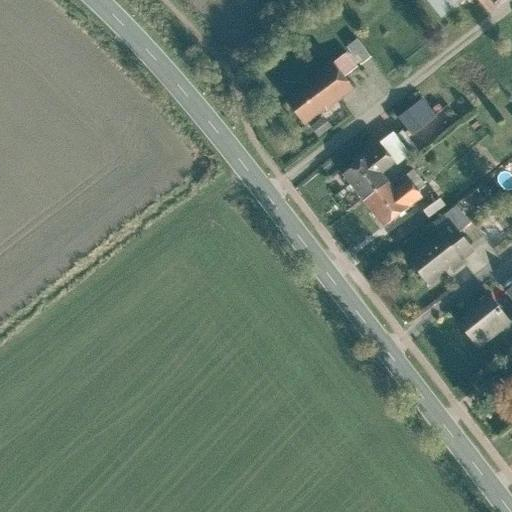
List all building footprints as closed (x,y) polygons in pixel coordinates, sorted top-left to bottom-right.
[(474,0),(420,0),(435,19),(459,0),(465,0),(469,4),(474,0)] [(370,59),(357,43),(349,49),(362,66),(370,59)] [(479,106),(503,86),(476,53),(451,73),(479,106)] [(353,70),(342,56),(329,65),(340,79),(353,70)] [(340,79),(329,65),(280,101),(303,131),(350,93),(340,79)] [(411,135),(432,116),(417,99),(395,118),(411,135)] [(411,150),(400,135),(395,139),(407,154),(411,150)] [(395,139),(384,144),(398,164),(407,154),(395,139)] [(384,144),(339,174),(360,205),(385,184),(378,177),(398,164),(384,144)] [(423,186),(410,173),(404,179),(416,192),(423,186)] [(360,205),(380,230),(414,203),(401,186),(392,193),(385,184),(360,205)] [(460,232),(471,223),(456,203),(428,224),(436,235),(458,263),(474,251),(460,232)] [(405,260),(427,288),(458,263),(436,235),(405,260)] [(511,288),(503,295),(511,306),(511,288)] [(511,324),(489,297),(455,324),(477,351),(511,324)] [(511,372),(498,383),(511,400),(511,372)]
